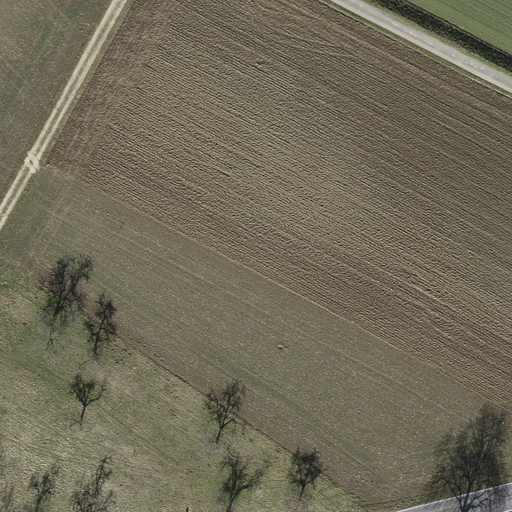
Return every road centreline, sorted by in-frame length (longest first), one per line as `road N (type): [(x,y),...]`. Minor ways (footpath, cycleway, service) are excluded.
road 1 (track): [(0,215),(124,0)]
road 2 (track): [(364,0),(511,82)]
